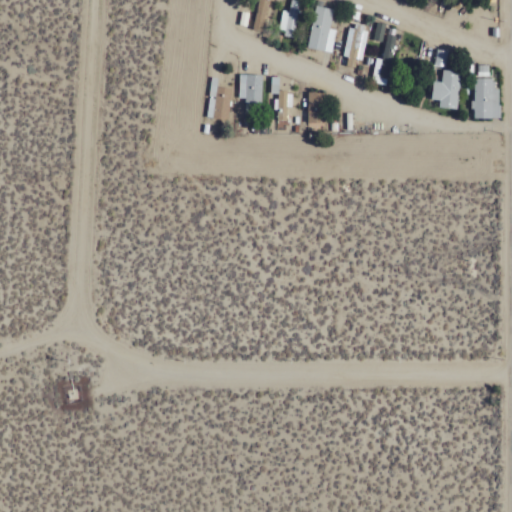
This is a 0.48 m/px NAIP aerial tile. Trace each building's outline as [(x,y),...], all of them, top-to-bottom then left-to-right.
[(263,0),(252,0),(252,30),(263,30),(263,0)] [(291,37),(299,1),(294,0),(284,0),(277,34),(291,37)] [(331,9),(313,6),(305,47),(323,51),(331,9)] [(367,28),(352,23),(339,62),(353,67),(367,28)] [(394,36),(383,34),(373,77),(384,80),(394,36)] [(430,81),(429,99),(436,100),(436,108),(455,109),(457,71),(439,70),(439,81),(430,81)] [(259,75),(243,75),(243,104),(259,104),(259,75)] [(496,78),(471,78),(471,118),(496,118),(496,78)] [(207,118),(226,120),(229,88),(210,86),(207,118)] [(285,121),(285,90),(274,90),(274,121),(285,121)] [(322,93),(305,93),(305,125),(322,125),(322,93)]
